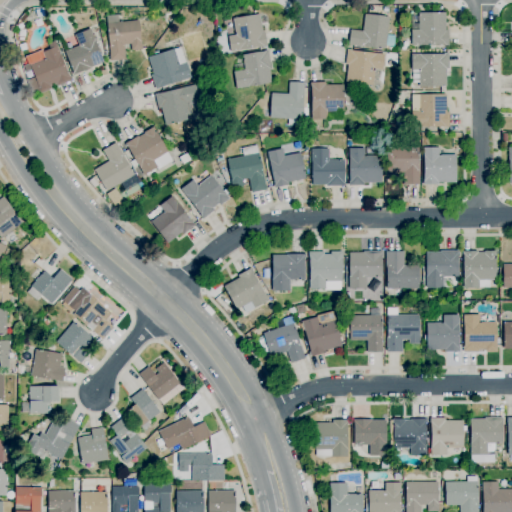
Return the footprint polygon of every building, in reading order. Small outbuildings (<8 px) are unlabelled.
[(411,46),(411,30),(419,30),(418,13),(444,13),(445,31),(448,31),(448,45),(411,46)] [(230,52),(227,37),(228,36),(226,22),(233,21),(233,19),(259,14),(262,32),(264,31),(266,46),(230,52)] [(385,49),(348,45),(350,30),(362,32),(364,14),(389,17),(385,49)] [(111,61),(106,16),(117,15),(118,23),(139,20),(142,50),(131,51),(130,44),(123,45),(125,59),(111,61)] [(74,75),(64,52),(78,46),(74,36),(89,29),(103,62),(74,75)] [(33,95),(29,84),(32,83),(36,82),(29,65),(45,59),(42,52),(56,46),(71,81),(57,86),(56,84),(49,86),(50,89),(40,93),(40,92),(33,95)] [(155,89),(151,75),(153,74),(148,57),(174,49),(174,50),(180,48),(185,63),(186,63),(190,78),(155,89)] [(372,87),(345,82),(348,65),(344,64),(347,50),(384,55),(381,70),(375,69),(372,87)] [(236,89),(233,72),(244,70),(242,56),(267,51),(271,68),(269,69),(271,83),(236,89)] [(419,87),(419,82),(412,82),(412,70),(411,70),(410,55),(448,54),(448,68),(445,68),(445,86),(419,87)] [(301,126),(288,125),(288,119),(269,118),(271,93),(288,94),(289,82),(304,83),(302,120),(301,120),(301,126)] [(311,120),(311,82),(325,82),(325,86),(343,85),(343,112),(326,112),(327,120),(311,120)] [(165,125),(161,108),(158,109),(154,95),(197,84),(201,100),(197,100),(201,116),(165,125)] [(448,127),(412,127),(411,95),(446,94),(446,112),(448,112),(448,127)] [(144,175),(125,144),(137,136),(138,137),(144,134),(143,133),(153,127),(156,130),(155,131),(167,152),(172,161),(158,170),(156,168),(144,175)] [(116,207),(114,203),(112,205),(106,194),(115,188),(122,184),(121,183),(107,191),(94,170),(108,161),(102,151),(114,143),(134,175),(133,175),(134,177),(137,176),(142,185),(139,186),(140,188),(123,198),(120,193),(119,194),(124,202),(116,207)] [(251,193),(248,178),(242,180),(243,187),(233,189),(226,160),(241,157),(239,149),(255,145),(257,153),(259,153),(264,174),(263,175),(266,190),(251,193)] [(418,185),(403,185),(403,177),(385,177),(385,147),(418,147),(418,185)] [(438,185),(422,185),(422,180),(423,180),(423,147),(439,147),(439,155),(455,155),(455,183),(438,183),(438,185)] [(274,188),(267,152),(282,149),(284,156),(300,153),(306,178),(287,182),(288,185),(274,188)] [(326,186),(326,185),(312,185),(311,149),(328,149),(329,160),(343,160),(343,186),(326,186)] [(363,186),(348,186),(348,149),(364,149),(364,156),(381,156),(381,183),(363,183),(363,186)] [(183,164),(179,158),(186,153),(190,160),(183,164)] [(203,219),(180,190),(192,180),(197,186),(210,175),(229,199),(220,206),(218,203),(212,208),(214,210),(203,219)] [(94,188),(88,182),(93,177),(99,184),(94,188)] [(152,188),(149,183),(155,179),(158,184),(152,188)] [(167,243),(146,216),(171,196),(194,226),(183,235),(181,233),(167,243)] [(1,239),(0,237),(0,199),(3,197),(23,223),(1,239)] [(12,259),(3,255),(6,248),(15,252),(12,259)] [(348,289),(348,275),(349,275),(349,253),(363,252),(363,251),(381,251),(381,256),(380,256),(380,277),(366,278),(366,288),(348,289)] [(443,288),(425,288),(425,252),(440,252),(440,251),(458,251),(458,276),(443,277),(443,288)] [(478,287),(478,288),(463,289),(463,254),(462,254),(462,251),(477,251),(477,252),(484,252),(484,251),(496,251),(496,258),(495,258),(495,280),(489,280),(489,287),(478,287)] [(324,290),(324,289),(308,289),(308,280),(309,280),(309,258),(308,258),(308,252),(324,252),(324,254),(330,254),(330,252),(342,252),(342,259),(341,259),(341,281),(340,281),(340,290),(324,290)] [(419,289),(385,289),(385,252),(403,252),(403,265),(419,265),(419,289)] [(289,291),(271,291),(271,255),(286,255),(286,254),(304,254),(304,280),(289,280),(289,291)] [(511,288),(502,288),(502,264),(511,264),(511,288)] [(245,313),(242,307),(236,310),(223,286),(238,278),(237,275),(250,268),(268,300),(254,308),(251,302),(249,302),(253,309),(245,313)] [(51,304),(41,295),(36,301),(27,292),(31,287),(30,286),(43,271),(52,279),(60,270),(72,280),(51,304)] [(9,303),(1,303),(1,302),(0,302),(0,276),(10,277),(9,303)] [(102,340),(72,315),(89,295),(111,314),(105,321),(113,327),(102,340)] [(297,316),(295,307),(303,305),(304,312),(303,312),(304,314),(297,316)] [(366,352),(366,341),(349,341),(349,333),(345,333),(345,321),(349,321),(349,316),(381,315),(382,352),(366,352)] [(402,352),(386,352),(386,315),(418,315),(418,335),(419,335),(419,344),(408,344),(408,340),(402,340),(402,352)] [(459,352),(444,352),(444,350),(426,350),(426,323),(443,323),(443,315),(458,315),(459,352)] [(496,352),(485,352),(485,350),(478,350),(478,352),(462,352),(462,346),(463,346),(463,315),(479,315),(479,322),(495,322),(496,345),(496,352)] [(310,357),(309,352),(310,352),(301,322),(316,317),(318,324),(334,319),(341,346),(324,351),(325,352),(310,357)] [(43,331),(37,326),(43,319),(49,324),(43,331)] [(80,363),(56,342),(73,322),(93,339),(83,350),(88,354),(80,363)] [(511,349),(503,349),(503,322),(511,322),(511,349)] [(290,363),(286,349),(269,354),(262,333),(292,323),(299,344),(300,344),(304,359),(290,363)] [(8,368),(0,368),(0,340),(9,341),(8,368)] [(62,382),(23,375),(25,367),(32,369),(36,349),(61,354),(59,368),(64,369),(62,382)] [(158,400),(138,374),(148,367),(155,376),(158,373),(155,369),(163,363),(179,384),(158,400)] [(29,414),(28,387),(57,386),(58,403),(49,403),(50,414),(29,414)] [(138,429),(125,412),(134,405),(129,398),(142,389),(160,413),(148,421),(138,429)] [(8,433),(0,433),(0,405),(8,405),(8,433)] [(125,464),(120,457),(121,457),(109,441),(116,436),(110,427),(123,417),(147,448),(125,464)] [(181,450),(178,444),(167,450),(158,432),(188,417),(188,419),(189,419),(192,424),(191,425),(193,427),(204,422),(211,436),(181,450)] [(43,461),(38,458),(39,457),(36,455),(35,456),(24,450),(32,435),(38,438),(40,433),(45,435),(51,422),(60,427),(65,418),(79,426),(61,460),(47,452),(43,461)] [(446,455),(430,455),(430,446),(430,423),(429,423),(429,418),(445,418),(445,421),(463,420),(463,448),(446,448),(446,455)] [(487,455),(470,455),(469,419),(484,419),(484,418),(503,418),(503,422),(502,422),(502,444),(487,444),(487,455)] [(386,455),(369,456),(369,445),(354,445),(353,422),(353,420),(371,419),(371,420),(386,420),(386,455)] [(426,456),(410,456),(410,454),(400,454),(400,448),(393,448),(393,423),(392,423),(392,419),(404,419),(404,420),(410,420),(410,419),(426,419),(426,423),(425,423),(425,446),(426,446),(426,456)] [(331,457),(331,456),(315,457),(315,450),(314,450),(314,423),(332,423),(332,420),(347,420),(347,424),(346,424),(347,457),(331,457)] [(81,464),(77,439),(81,438),(81,437),(84,437),(91,436),(90,430),(103,428),(108,460),(81,464)] [(3,464),(0,464),(0,437),(3,437),(3,453),(8,453),(8,461),(3,461),(3,464)] [(224,480),(191,481),(191,466),(187,466),(188,472),(178,472),(178,454),(211,454),(211,465),(224,465),(224,480)] [(459,511),(459,505),(445,506),(444,482),(466,482),(466,477),(476,476),(476,481),(477,481),(477,511),(459,511)] [(420,511),(405,511),(405,482),(437,482),(437,502),(438,502),(438,511),(427,511),(427,505),(420,505),(420,511)] [(482,511),(482,492),(481,482),(498,482),(498,489),(511,489),(511,511),(482,511)] [(362,511),(329,511),(329,496),(329,483),(346,483),(346,494),(362,494),(362,511)] [(368,511),(368,490),(384,490),(384,483),(400,483),(400,511),(368,511)] [(143,511),(143,484),(169,484),(169,511),(143,511)] [(14,511),(15,487),(41,488),(40,511),(14,511)] [(111,511),(111,487),(137,487),(137,511),(111,511)] [(47,511),(47,491),(74,491),(74,511),(47,511)] [(175,511),(175,491),(202,491),(202,511),(175,511)] [(207,511),(207,491),(234,491),(234,511),(207,511)] [(79,511),(79,493),(106,492),(106,511),(79,511)]
